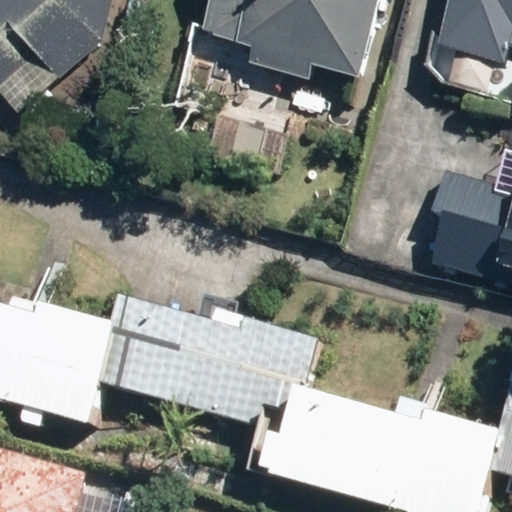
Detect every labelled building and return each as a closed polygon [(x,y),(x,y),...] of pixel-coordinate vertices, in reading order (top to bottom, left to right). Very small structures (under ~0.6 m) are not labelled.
[(119,0),(0,0),(0,97),(6,93),(25,116),(109,43),(119,0)] [(222,0),(213,36),(247,45),(242,64),(316,83),(321,66),(369,78),(390,0),(222,0)] [(511,0),(463,0),(452,39),(510,54),(511,45),(511,0)] [(53,102),(43,143),(87,154),(97,112),(53,102)] [(301,121),(228,107),(217,163),(290,178),(301,121)] [(511,167),(506,189),(451,172),(437,216),(452,220),(438,264),(502,284),(508,266),(511,267),(511,167)] [(22,312),(0,305),(0,398),(100,426),(111,387),(271,430),(276,411),(300,418),(294,438),(286,435),(275,474),(412,511),(487,511),(509,435),(411,409),(408,419),(311,393),(325,341),(226,314),(223,324),(132,299),(124,325),(25,298),(22,312)] [(96,477),(0,450),(0,511),(140,511),(143,505),(92,491),(96,477)]
